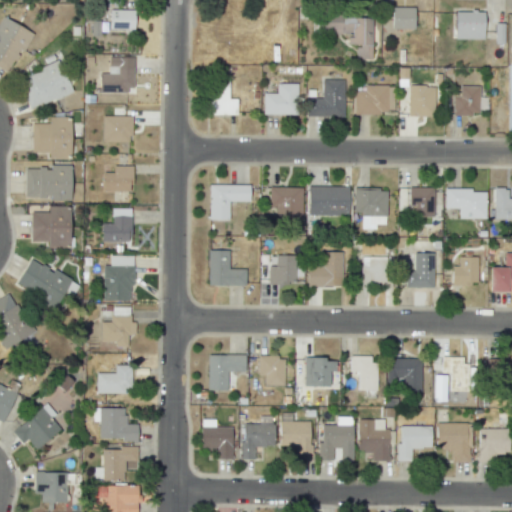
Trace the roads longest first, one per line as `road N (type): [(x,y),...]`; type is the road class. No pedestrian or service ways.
road 1 (residential): [(168,511),(174,0)]
road 2 (residential): [(511,491),(169,489)]
road 3 (residential): [(511,323),(173,320)]
road 4 (residential): [(511,152),(174,149)]
